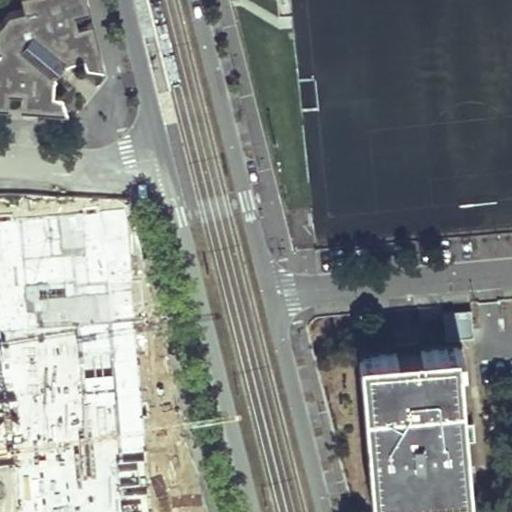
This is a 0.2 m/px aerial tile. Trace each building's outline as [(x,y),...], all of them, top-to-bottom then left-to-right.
[(0,104),(7,105),(8,89),(21,91),(19,106),(67,109),(62,92),(52,91),(53,77),(68,58),(82,56),(85,64),(101,66),(96,46),(90,20),(75,24),(72,12),(86,8),(84,0),(21,0),(23,7),(7,11),(0,20),(0,104)] [(144,0),(133,0),(142,34),(152,32),(144,0)] [(93,289),(85,211),(0,218),(0,334),(15,469),(143,465),(137,288),(93,289)] [(469,303),(442,305),(444,333),(471,331),(469,303)] [(451,490),(469,489),(456,356),(462,355),(461,341),(455,341),(455,337),(419,340),(420,347),(394,349),(394,345),(356,348),(369,497),(444,491),(444,495),(452,494),(451,490)] [(18,511),(147,511),(143,465),(15,469),(18,511)]
